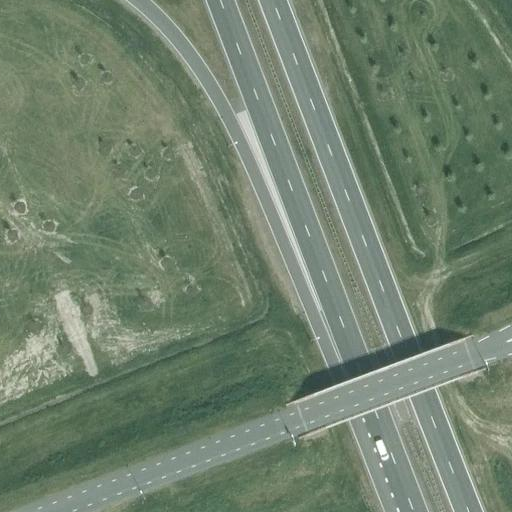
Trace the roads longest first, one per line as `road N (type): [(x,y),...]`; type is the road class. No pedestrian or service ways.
road 1 (trunk): [(469,511),(271,0)]
road 2 (trunk): [(139,0),(215,91),(380,431)]
road 3 (trunk): [(511,340),(52,511)]
road 4 (trunk): [(218,0),(380,431)]
